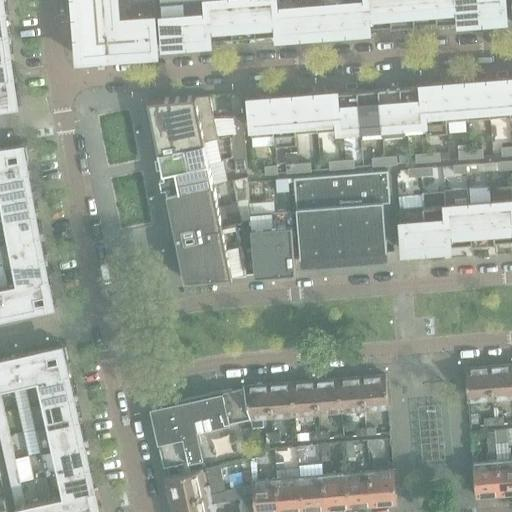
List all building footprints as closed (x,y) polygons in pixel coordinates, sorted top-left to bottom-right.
[(123,17),(122,0),(74,0),(79,57),(157,51),(157,44),(155,15),(123,17)] [(187,43),(183,0),(159,2),(163,44),(163,45),(187,43)] [(210,41),(206,0),(189,0),(183,0),(187,43),(210,41)] [(233,39),(229,0),(206,0),(210,41),(233,39)] [(255,37),(252,0),(229,0),(233,39),(255,37)] [(278,36),(275,0),(252,0),(255,37),(278,36)] [(301,34),(297,0),(275,0),(278,36),(301,34)] [(324,32),(320,0),(297,0),(301,34),(324,32)] [(346,30),(343,0),(320,0),(324,32),(346,30)] [(366,0),(343,0),(346,30),(369,28),(366,0)] [(392,27),(389,0),(366,0),(369,28),(392,27)] [(414,25),(412,0),(389,0),(392,27),(414,25)] [(437,23),(435,0),(412,0),(414,25),(437,23)] [(460,21),(458,0),(435,0),(437,23),(460,21)] [(483,19),(481,0),(458,0),(460,21),(483,19)] [(506,16),(505,0),(481,0),(483,19),(507,18),(506,16)] [(0,56),(10,55),(8,42),(7,34),(0,34),(0,56)] [(0,77),(13,76),(11,64),(10,55),(0,56),(0,77)] [(0,105),(1,106),(0,101),(0,93),(15,91),(13,76),(0,77),(0,105)] [(511,116),(508,78),(486,79),(490,118),(511,116)] [(490,118),(486,79),(465,81),(468,119),(490,118)] [(468,119),(465,81),(443,83),(447,121),(468,119)] [(447,121),(443,83),(422,84),(425,123),(426,134),(448,133),(447,121)] [(425,123),(422,84),(400,86),(404,124),(404,135),(426,134),(425,123)] [(404,124),(400,86),(379,88),(382,126),(404,124)] [(382,126),(379,88),(357,89),(361,128),(382,126)] [(361,128),(357,89),(336,91),(339,129),(361,128)] [(339,129),(336,91),(314,93),(317,131),(339,129)] [(317,131),(314,93),(293,95),(296,133),(317,131)] [(209,95),(148,100),(158,151),(205,141),(218,138),(209,95)] [(296,133),(293,95),(271,96),(274,135),(275,146),(297,145),(296,133)] [(274,135),(271,96),(248,98),(251,136),(274,135)] [(233,135),(233,137),(244,136),(243,117),(231,117),(233,135)] [(245,155),(244,136),(233,137),(234,155),(245,155)] [(209,163),(205,141),(158,151),(159,156),(155,157),(157,167),(161,166),(163,173),(209,163)] [(471,158),(470,150),(470,146),(458,147),(459,159),(471,158)] [(511,154),(511,146),(502,147),(502,155),(511,154)] [(0,175),(28,171),(26,163),(25,157),(10,160),(7,147),(0,147),(0,175)] [(483,157),(482,149),(470,150),(471,158),(483,157)] [(298,163),(297,152),(285,153),(286,172),(299,171),(298,163)] [(440,160),(439,152),(427,153),(428,161),(440,160)] [(428,161),(427,153),(415,154),(416,162),(428,161)] [(246,171),(245,155),(234,155),(235,171),(246,171)] [(397,164),(396,156),(384,157),(385,164),(397,164)] [(385,164),(384,157),(372,157),(373,165),(385,164)] [(354,167),(353,159),(341,160),(342,168),(354,167)] [(342,168),(341,160),(329,161),(330,169),(342,168)] [(511,168),(511,160),(499,161),(500,169),(511,168)] [(311,170),(310,162),(298,163),(299,171),(311,170)] [(214,184),(209,163),(163,173),(163,177),(159,178),(161,188),(165,187),(167,193),(214,184)] [(478,171),(478,163),(466,164),(466,172),(478,171)] [(466,172),(466,164),(454,165),(454,173),(466,172)] [(277,173),(277,165),(265,166),(266,174),(277,173)] [(433,174),(432,166),(420,167),(421,175),(433,174)] [(421,175),(420,167),(408,168),(409,176),(421,175)] [(387,251),(383,203),(390,202),(388,170),(294,177),(300,258),(387,251)] [(0,198),(31,192),(29,180),(28,171),(0,175),(0,198)] [(288,178),(276,179),(277,191),(289,190),(288,178)] [(222,225),(214,184),(167,193),(175,235),(222,225)] [(0,220),(35,214),(33,201),(31,192),(0,198),(0,220)] [(511,241),(511,198),(491,201),(495,243),(511,241)] [(495,243),(491,201),(469,202),(472,244),(495,243)] [(472,244),(469,202),(446,204),(449,246),(472,244)] [(449,246),(446,204),(423,206),(427,248),(449,246)] [(427,248),(423,206),(399,208),(402,243),(402,250),(427,248)] [(290,209),(250,212),(255,274),(295,271),(294,259),(290,209)] [(0,242),(39,235),(37,223),(35,214),(0,220),(0,242)] [(247,275),(240,244),(236,222),(222,225),(175,235),(184,279),(247,275)] [(43,256),(41,244),(39,235),(0,242),(0,243),(4,264),(43,256)] [(47,277),(45,265),(43,256),(4,264),(8,284),(8,285),(47,277)] [(0,315),(37,308),(34,295),(50,292),(47,277),(8,285),(8,284),(0,285),(0,315)] [(68,372),(65,358),(49,362),(47,349),(0,359),(0,388),(2,388),(25,383),(25,382),(68,372)] [(511,396),(511,364),(490,366),(493,398),(511,396)] [(493,398),(490,366),(465,368),(468,400),(493,398)] [(73,396),(68,372),(25,382),(25,383),(30,405),(73,396)] [(388,406),(386,374),(362,376),(366,416),(389,414),(388,406)] [(366,416),(362,376),(338,378),(340,410),(355,408),(356,420),(366,419),(366,416)] [(340,410),(338,378),(316,380),(319,411),(340,410)] [(319,411),(316,380),(293,382),(296,413),(319,411)] [(296,413),(293,382),(269,384),(272,415),(296,413)] [(272,415),(269,384),(244,386),(251,418),(272,415)] [(197,431),(251,418),(244,386),(150,407),(164,467),(167,466),(204,458),(197,431)] [(78,419),(73,396),(30,405),(35,429),(78,419)] [(7,411),(6,409),(0,410),(0,421),(9,419),(7,411)] [(0,432),(11,430),(9,423),(9,419),(0,421),(0,432)] [(84,443),(78,419),(35,429),(41,452),(84,443)] [(12,434),(11,430),(0,432),(0,436),(1,443),(13,440),(12,434)] [(330,438),(329,430),(321,431),(320,431),(320,439),(330,438)] [(320,439),(320,431),(309,432),(310,439),(310,440),(320,439)] [(501,494),(498,459),(495,431),(487,431),(490,461),(473,462),(476,496),(501,494)] [(274,443),(273,432),(266,433),(267,443),(274,443)] [(16,451),(13,440),(1,443),(4,454),(16,451)] [(380,448),(380,440),(367,441),(368,449),(380,448)] [(355,457),(354,442),(345,443),(346,458),(355,457)] [(89,466),(84,443),(41,452),(46,476),(89,466)] [(307,462),(306,445),(297,446),(298,463),(299,462),(307,462)] [(17,457),(16,451),(4,454),(6,464),(18,461),(17,457)] [(283,457),(276,458),(276,468),(284,467),(283,457)] [(511,492),(511,458),(498,459),(501,494),(511,492)] [(276,511),(279,511),(276,476),(258,478),(257,460),(251,460),(252,478),(252,484),(254,511),(276,511)] [(20,472),(18,461),(6,464),(8,475),(20,472)] [(94,489),(89,466),(46,476),(51,498),(51,499),(94,489)] [(220,466),(205,469),(205,467),(169,475),(166,476),(172,501),(225,490),(220,466)] [(373,504),(396,502),(394,467),(370,469),(373,504)] [(373,504),(370,469),(369,469),(346,471),(348,506),(373,504)] [(348,506),(346,471),(323,473),(326,508),(348,506)] [(22,481),(20,472),(8,475),(11,485),(23,482),(22,481)] [(326,508),(323,473),(300,475),(302,510),(326,508)] [(302,510),(300,475),(276,476),(279,511),(302,510)] [(25,493),(23,482),(11,485),(13,496),(25,493)] [(254,511),(252,484),(237,487),(239,498),(242,511),(254,511)] [(215,511),(213,503),(239,498),(237,487),(225,490),(172,501),(173,511),(215,511)] [(82,511),(81,507),(97,504),(94,489),(51,499),(51,498),(28,503),(16,506),(16,510),(16,511),(82,511)] [(28,503),(25,493),(13,496),(16,506),(28,503)] [(8,511),(5,496),(0,497),(0,511),(8,511)]
